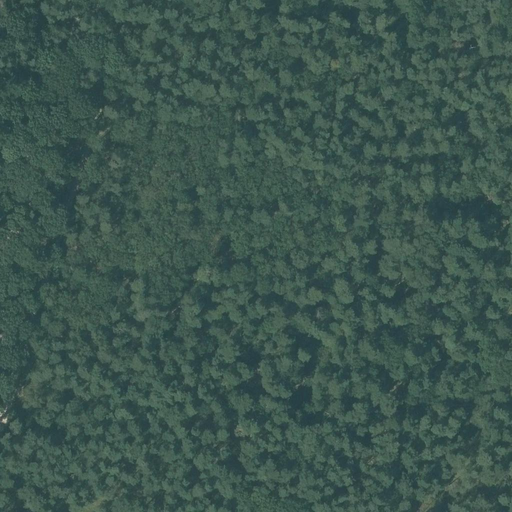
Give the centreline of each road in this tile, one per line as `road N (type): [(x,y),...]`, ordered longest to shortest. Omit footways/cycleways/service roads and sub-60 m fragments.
road 1 (track): [(511,193),(427,216),(156,317),(23,342)]
road 2 (track): [(131,0),(79,172)]
road 3 (track): [(23,342),(79,172)]
